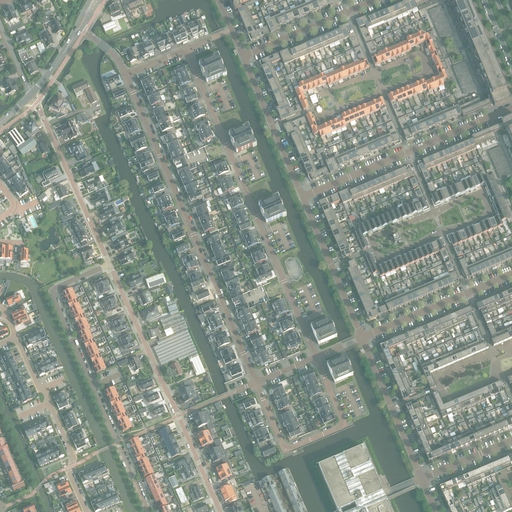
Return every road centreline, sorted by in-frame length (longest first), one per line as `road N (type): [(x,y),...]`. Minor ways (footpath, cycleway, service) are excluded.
road 1 (residential): [(126,75),(256,383)]
road 2 (residential): [(186,49),(315,357)]
road 3 (residential): [(147,511),(52,295),(109,264)]
road 4 (residential): [(219,511),(109,264)]
road 5 (residential): [(302,196),(511,108)]
road 6 (residential): [(315,357),(344,425),(285,450),(256,383)]
road 7 (residential): [(86,511),(69,471),(72,455),(15,337)]
road 8 (residential): [(109,264),(32,93)]
road 9 (residential): [(362,337),(511,274)]
road 10 (residential): [(242,55),(302,196)]
road 11 (residential): [(302,196),(362,337)]
road 12 (residential): [(362,337),(421,478)]
road 13 (residential): [(242,55),(375,0)]
